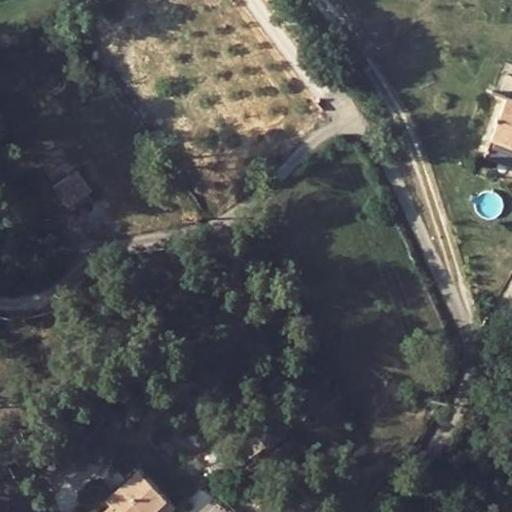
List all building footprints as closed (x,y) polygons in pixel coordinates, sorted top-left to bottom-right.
[(511,94),(510,94),(496,130),(511,137),(511,94)] [(511,137),(496,130),(488,148),(511,158),(511,137)] [(70,178),(84,196),(92,190),(78,172),(70,178)] [(60,213),(84,196),(70,178),(46,193),(60,213)] [(255,429),(271,446),(286,432),(270,415),(255,429)] [(151,511),(167,498),(138,467),(105,495),(111,502),(96,511),(151,511)] [(228,511),(226,509),(219,505),(210,501),(197,511),(228,511)]
